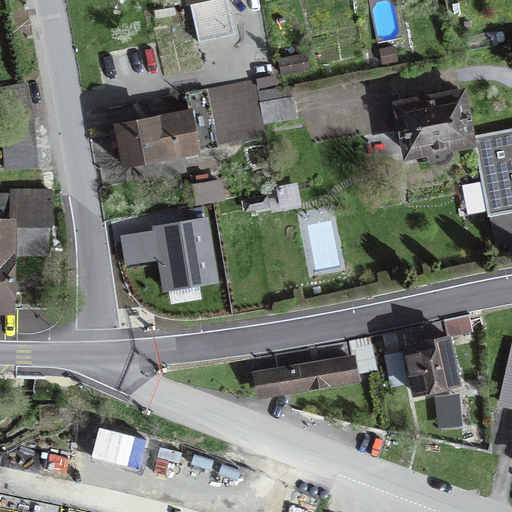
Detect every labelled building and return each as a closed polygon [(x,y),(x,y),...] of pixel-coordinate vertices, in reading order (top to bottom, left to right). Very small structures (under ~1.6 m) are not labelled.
[(306,54),(279,59),(282,74),(310,69),(306,54)] [(259,91),(257,79),(186,93),(189,111),(116,125),(124,166),(164,157),(163,152),(265,132),(264,123),(258,91),(259,91)] [(0,88),(0,113),(1,119),(31,117),(24,84),(0,88)] [(264,123),(295,118),(290,85),(259,91),(258,91),(264,123)] [(452,145),(470,142),(461,94),(399,106),(408,153),(426,150),(428,160),(437,167),(448,164),(454,155),(452,145)] [(31,117),(1,119),(5,169),(35,167),(31,117)] [(452,145),(454,155),(475,151),(488,216),(511,211),(511,128),(473,136),(474,141),(470,142),(452,145)] [(195,186),(197,202),(223,197),(220,181),(195,186)] [(279,189),(282,205),(298,202),(295,185),(279,189)] [(0,308),(12,309),(13,251),(46,252),(46,225),(50,225),(50,190),(26,190),(26,193),(0,193),(0,308)] [(244,200),(246,210),(268,206),(266,196),(244,200)] [(218,282),(208,217),(152,226),(152,229),(120,234),(125,266),(158,260),(163,290),(218,282)] [(446,332),(471,327),(468,315),(444,320),(446,332)] [(375,369),(369,336),(256,357),(261,394),(355,378),(375,369)] [(406,348),(415,393),(458,383),(447,337),(424,342),(406,348)] [(386,359),(391,384),(406,381),(401,356),(386,359)] [(511,358),(502,403),(511,405),(511,358)] [(40,422),(60,421),(59,403),(39,404),(40,422)]
